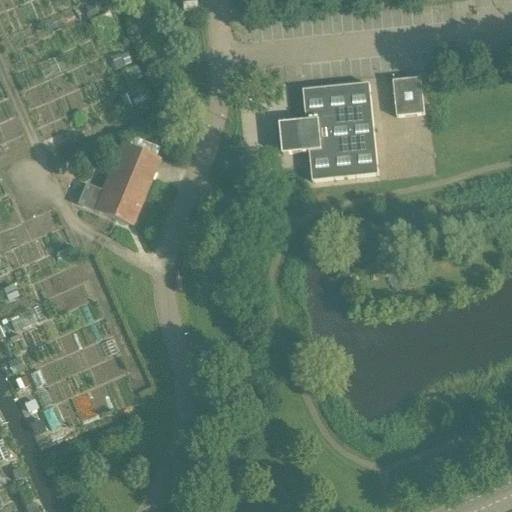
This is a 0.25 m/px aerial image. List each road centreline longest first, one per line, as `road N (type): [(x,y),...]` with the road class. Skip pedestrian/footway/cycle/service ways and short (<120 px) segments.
road 1 (unclassified): [(149,511),(174,464),(188,406),(164,274),(208,152),(218,61)]
road 2 (unclassified): [(218,61),(511,33)]
